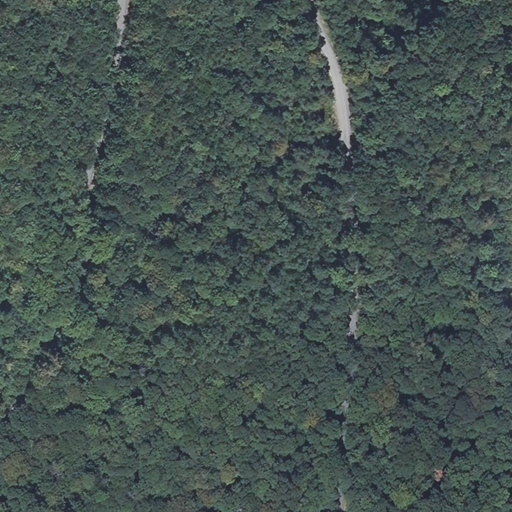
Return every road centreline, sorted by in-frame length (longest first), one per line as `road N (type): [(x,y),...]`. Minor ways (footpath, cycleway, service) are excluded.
road 1 (residential): [(336,511),(353,208),(345,99),(303,0)]
road 2 (residential): [(122,0),(76,208),(75,264),(0,422)]
